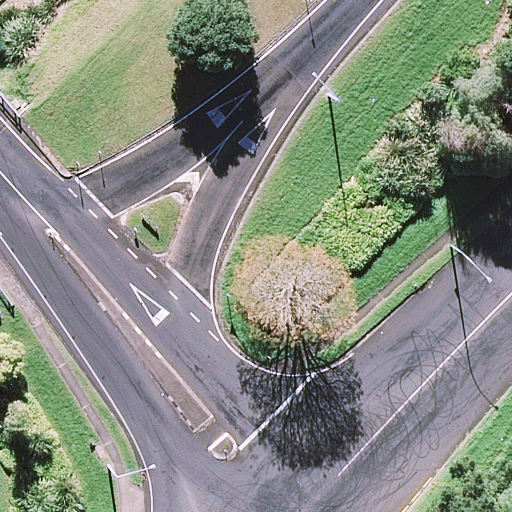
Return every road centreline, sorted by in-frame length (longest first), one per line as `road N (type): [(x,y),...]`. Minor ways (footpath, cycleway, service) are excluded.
road 1 (tertiary): [(204,511),(30,243),(30,202)]
road 2 (trunk): [(283,74),(152,164),(94,193),(30,202)]
road 3 (trunk): [(283,74),(207,217),(170,328)]
road 4 (residential): [(331,481),(511,296)]
road 5 (tertiary): [(170,328),(331,481)]
road 6 (tertiary): [(30,202),(66,224),(170,328)]
